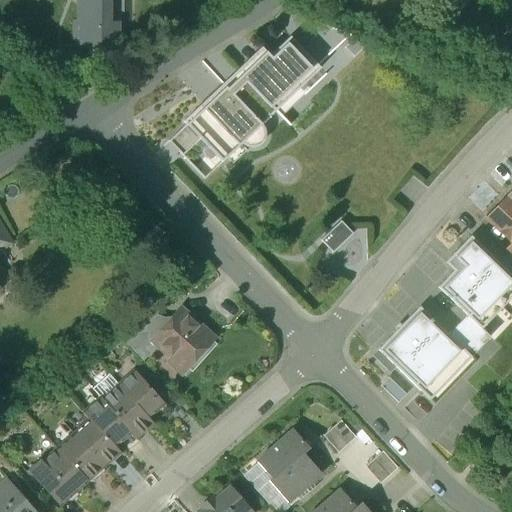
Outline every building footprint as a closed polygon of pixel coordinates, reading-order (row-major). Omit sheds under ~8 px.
[(81,0),(81,26),(86,26),(86,43),(114,43),(114,26),(108,26),(108,0),(81,0)] [(320,69),(289,37),(269,57),(295,84),(294,85),(298,90),(320,69)] [(353,40),(344,49),(353,58),(362,49),(353,40)] [(269,57),(231,93),(225,87),(204,107),(201,105),(182,122),(185,125),(199,140),(204,135),(208,139),(207,140),(213,146),(213,145),(221,153),(234,141),(234,142),(237,140),(242,145),(248,148),(253,149),(259,146),(263,142),(265,136),(264,130),(261,125),(298,90),(294,85),(295,84),(269,57)] [(185,125),(168,142),(181,156),(199,140),(185,125)] [(511,204),(507,199),(487,219),(511,243),(511,204)] [(340,222),(319,241),(331,254),(352,234),(340,222)] [(0,227),(0,250),(10,244),(0,227)] [(465,316),(480,330),(511,297),(511,278),(498,264),(471,237),(452,256),(461,265),(438,288),(465,316)] [(498,264),(511,278),(511,260),(507,255),(498,264)] [(461,350),(446,335),(418,308),(376,350),(419,392),(461,350)] [(182,314),(179,313),(177,314),(176,315),(165,326),(153,340),(153,341),(184,369),(210,340),(182,314)] [(152,315),(121,338),(138,357),(153,341),(153,340),(165,326),(152,315)] [(480,330),(465,316),(446,335),(461,350),(469,358),(488,338),(480,330)] [(147,387),(134,372),(118,387),(146,418),(162,404),(147,387)] [(379,386),(397,404),(405,396),(387,378),(379,386)] [(156,379),(147,387),(162,404),(171,396),(156,379)] [(146,418),(118,387),(102,400),(102,401),(134,438),(143,430),(139,425),(146,418)] [(134,438),(102,401),(102,400),(101,399),(83,415),(88,420),(89,419),(113,447),(114,446),(120,441),(125,446),(134,438)] [(113,447),(89,419),(88,420),(72,434),(99,464),(116,449),(114,446),(113,447)] [(347,443),(333,426),(324,434),(339,450),(347,443)] [(291,430),(255,462),(270,479),(271,480),(301,453),(301,454),(307,448),(291,430)] [(99,464),(72,434),(55,449),(56,450),(57,450),(85,481),(94,473),(92,470),(99,464)] [(339,450),(324,434),(315,441),(330,458),(339,450)] [(85,481),(57,450),(56,450),(43,462),(40,459),(28,470),(32,475),(43,465),(58,482),(47,492),(58,505),(69,495),(85,481)] [(395,468),(380,451),(372,459),(387,476),(395,468)] [(301,453),(271,480),(270,479),(267,482),(286,503),(319,474),(301,454),(301,453)] [(387,476),(372,459),(363,467),(378,483),(387,476)] [(58,482),(43,465),(32,475),(29,477),(44,494),(47,492),(58,482)] [(32,511),(6,482),(0,486),(0,511),(32,511)] [(251,511),(229,486),(199,511),(251,511)] [(338,489),(311,511),(349,511),(354,508),(354,507),(338,489)] [(354,508),(349,511),(367,511),(359,503),(354,507),(354,508)]
